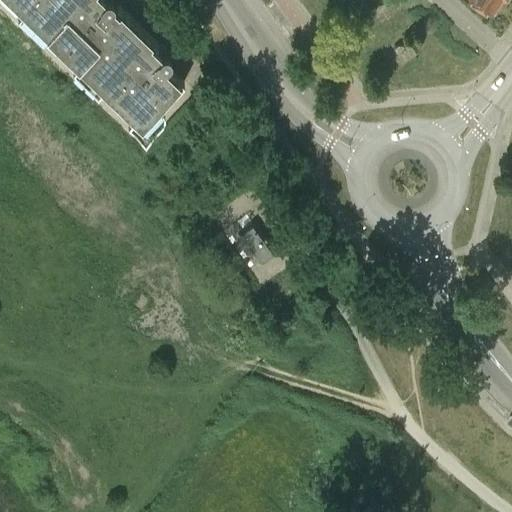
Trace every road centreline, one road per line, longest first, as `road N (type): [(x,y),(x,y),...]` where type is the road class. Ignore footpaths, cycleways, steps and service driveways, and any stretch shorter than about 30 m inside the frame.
road 1 (primary): [(405,231),(459,337),(511,392)]
road 2 (primary): [(511,371),(462,301),(435,222)]
road 3 (track): [(255,367),(398,414)]
road 4 (primary): [(294,101),(222,0)]
